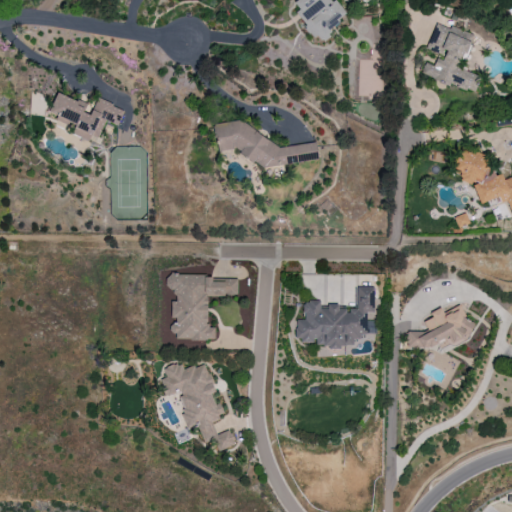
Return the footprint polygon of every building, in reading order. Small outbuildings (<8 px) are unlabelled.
[(324,43),(329,35),(345,9),(329,0),(296,0),(295,16),(305,22),(304,30),(324,43)] [(479,75),(456,68),(459,57),(464,59),(469,41),(465,40),(467,32),(434,23),(427,48),(444,53),(442,60),(435,58),(433,66),(424,63),(420,76),(475,91),(479,75)] [(96,99),(90,114),(84,111),(86,104),(56,93),(49,113),(56,115),(55,119),(74,127),(71,135),(88,141),(90,136),(97,139),(104,120),(117,125),(123,109),(96,99)] [(318,159),(315,139),(256,147),(253,120),(213,125),(217,152),(239,149),(240,157),(248,156),(250,169),(318,159)] [(511,214),(511,173),(492,181),(481,146),(459,153),(461,158),(453,161),(461,186),(471,183),(478,204),(497,197),(500,204),(506,201),(511,215),(511,214)] [(457,228),(468,224),(465,213),(453,217),(457,228)] [(206,296),(237,296),(237,280),(211,280),(211,275),(164,275),(164,290),(175,290),(175,301),(170,301),(170,319),(172,319),(172,340),(214,340),(214,326),(206,326),(206,296)] [(302,304),(302,314),(305,320),(295,320),(295,332),(300,342),(308,342),(315,339),(315,345),(325,345),(327,350),(335,350),(344,346),(353,346),(353,340),(367,334),(372,334),(372,321),(365,321),(365,313),(373,313),(373,287),(356,287),(356,307),(346,312),(343,305),(326,305),(319,308),(319,300),(309,300),(302,304)] [(412,355),(471,330),(460,305),(442,312),(440,308),(429,312),(431,318),(422,322),(425,327),(404,336),(412,355)] [(204,364),(197,367),(190,366),(182,369),(180,365),(173,364),(162,368),(166,377),(161,379),(160,388),(164,397),(180,391),(180,401),(182,406),(181,417),(186,427),(197,428),(203,442),(214,443),(217,451),(234,444),(229,430),(216,435),(211,422),(220,419),(220,407),(219,404),(214,404),(210,394),(215,392),(204,364)]
